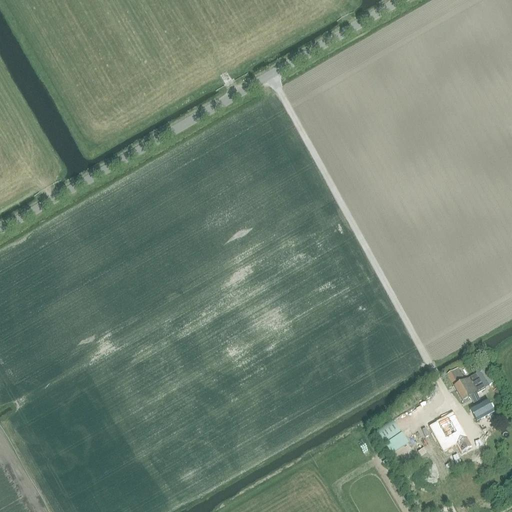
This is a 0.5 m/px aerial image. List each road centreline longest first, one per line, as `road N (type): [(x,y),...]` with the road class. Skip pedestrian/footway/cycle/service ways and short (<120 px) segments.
road 1 (tertiary): [(0,227),(395,0)]
road 2 (track): [(447,405),(265,74)]
